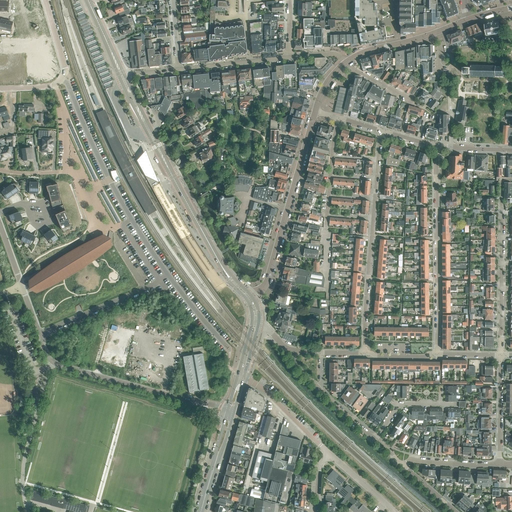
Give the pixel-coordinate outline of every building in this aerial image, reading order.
[(227,5),(226,1),(211,0),(210,0),(211,3),(216,4),(216,6),(210,8),(210,11),(215,11),(225,11),(224,11),(225,6),(227,5)] [(325,0),(326,1),(325,16),(330,16),(330,18),(353,18),(353,19),(354,19),(354,23),(356,36),(358,43),(360,43),(360,45),(384,40),(383,38),(383,36),(381,29),(377,30),(377,25),(378,25),(378,21),(378,19),(378,18),(377,18),(377,10),(375,10),(375,3),(371,3),(370,0),(325,0)] [(415,33),(415,27),(414,0),(399,0),(399,24),(399,25),(400,25),(400,26),(400,35),(405,35),(405,34),(410,34),(410,33),(415,33)] [(414,0),(415,27),(426,27),(426,26),(435,26),(435,24),(440,24),(440,12),(437,12),(437,10),(437,2),(436,0),(414,0)] [(439,0),(441,3),(437,2),(437,6),(441,5),(441,6),(437,6),(437,10),(443,10),(446,19),(455,16),(455,15),(457,14),(458,12),(458,11),(457,11),(458,10),(455,1),(454,2),(453,0),(439,0)] [(0,10),(3,11),(8,11),(8,7),(8,2),(0,2),(0,10)] [(272,12),(283,11),(282,4),(277,4),(276,2),(266,2),(267,8),(272,7),(272,12)] [(114,8),(115,9),(115,10),(114,10),(114,11),(115,12),(116,13),(117,14),(120,13),(121,16),(124,15),(130,15),(130,9),(128,9),(125,4),(120,6),(116,7),(114,8)] [(193,6),(193,7),(181,8),(182,14),(193,13),(193,10),(196,10),(196,9),(200,9),(200,6),(193,6)] [(207,48),(207,50),(208,60),(209,60),(209,62),(233,59),(233,56),(247,54),(245,41),(243,41),(243,39),(245,39),(243,25),(242,21),(224,25),(215,21),(215,11),(210,11),(209,42),(208,42),(207,48)] [(271,51),(271,37),(271,33),(272,33),(272,30),(277,30),(277,22),(277,17),(272,17),(272,15),(264,14),(264,18),(263,18),(263,22),(261,46),(262,52),(271,51)] [(122,18),(122,17),(117,18),(120,25),(123,24),(123,25),(133,22),(132,18),(131,19),(130,16),(127,17),(127,16),(126,17),(125,16),(124,17),(122,18)] [(196,24),(196,18),(190,19),(190,16),(182,16),(183,22),(191,22),(191,24),(196,24)] [(316,19),(316,48),(322,48),(322,38),(323,38),(323,30),(323,29),(324,29),(324,19),(316,19)] [(330,30),(329,30),(330,36),(337,36),(344,36),(350,36),(356,36),(354,23),(354,19),(353,19),(325,19),(325,26),(329,26),(330,30)] [(0,24),(0,25),(0,28),(10,31),(11,29),(12,22),(1,20),(0,24)] [(133,22),(123,25),(120,26),(120,29),(121,29),(123,35),(133,32),(131,26),(134,25),(133,22)] [(261,46),(263,22),(250,23),(252,53),(262,52),(261,46)] [(501,33),(499,22),(493,23),(490,23),(490,24),(484,25),(486,36),(491,35),(492,38),(496,37),(496,41),(497,43),(502,42),(501,37),(501,33)] [(157,29),(165,28),(165,23),(153,24),(153,26),(152,27),(152,26),(144,27),(144,32),(152,31),(157,30),(157,29)] [(482,32),(479,24),(465,29),(469,37),(475,34),(476,37),(480,36),(478,33),(482,32)] [(206,27),(192,28),(191,25),(183,26),(183,32),(192,31),(192,34),(207,33),(207,32),(206,32),(206,27)] [(458,46),(462,45),(468,45),(466,41),(467,40),(465,37),(464,37),(462,30),(448,36),(451,45),(453,47),(458,46)] [(207,33),(192,34),(184,35),(184,42),(207,40),(207,33)] [(351,48),(354,47),(358,46),(358,43),(356,36),(350,36),(351,46),(351,48)] [(143,68),(143,67),(146,67),(145,56),(144,52),(141,52),(141,50),(143,50),(142,40),(141,41),(141,37),(132,38),(133,41),(129,42),(131,56),(132,56),(133,68),(136,68),(143,68)] [(150,67),(156,66),(155,52),(154,50),(153,44),(152,44),(152,40),(146,40),(147,50),(148,50),(150,67)] [(302,42),(302,40),(300,40),(300,42),(294,42),(294,49),(302,49),(302,42)] [(162,56),(163,64),(163,65),(167,65),(167,64),(172,63),(171,53),(170,47),(165,47),(165,41),(161,41),(162,56)] [(193,44),(193,42),(189,42),(190,48),(189,48),(189,51),(186,51),(186,53),(181,53),(182,62),(183,63),(191,62),(191,61),(194,61),(193,47),(194,47),(193,44)] [(420,45),(421,67),(421,69),(422,74),(429,74),(429,73),(428,58),(430,58),(430,57),(428,57),(428,54),(427,54),(427,45),(420,46),(420,45)] [(106,81),(111,79),(99,47),(94,49),(96,55),(100,65),(99,65),(101,69),(99,70),(101,76),(104,75),(106,81)] [(414,47),(404,50),(404,56),(404,70),(414,70),(414,61),(414,47)] [(404,70),(404,56),(404,50),(395,52),(395,54),(390,54),(391,66),(395,66),(395,68),(394,68),(394,70),(404,70)] [(159,66),(160,64),(163,64),(162,56),(161,51),(155,52),(156,66),(159,66)] [(379,68),(375,56),(375,55),(370,56),(373,69),(379,68)] [(369,57),(360,60),(362,68),(363,72),(368,70),(373,69),(369,57)] [(314,58),(315,66),(317,68),(317,73),(322,73),(328,67),(329,69),(333,65),(332,63),(332,62),(330,59),(327,60),(326,58),(314,58)] [(283,65),(284,87),(284,88),(289,88),(296,88),(295,64),(283,65)] [(279,92),(279,99),(283,99),(283,95),(284,88),(284,87),(283,65),(275,66),(276,73),(272,73),(272,80),(278,80),(280,87),(279,92)] [(504,77),(505,77),(505,76),(506,74),(507,74),(506,73),(507,71),(508,71),(508,70),(507,70),(504,67),(505,67),(504,66),(503,67),(497,67),(497,66),(475,66),(475,65),(474,65),(474,66),(471,66),(471,65),(470,65),(466,65),(466,68),(464,68),(464,74),(470,74),(470,76),(497,77),(497,76),(500,76),(500,77),(501,77),(501,76),(504,77)] [(306,66),(298,67),(299,76),(304,75),(304,74),(307,74),(306,66)] [(263,86),(264,86),(262,67),(252,69),(255,87),(263,86)] [(271,104),(271,103),(272,82),(271,67),(269,67),(268,67),(262,67),(264,86),(263,94),(263,97),(264,97),(263,104),(271,104)] [(383,67),(368,70),(368,71),(379,79),(383,73),(383,67)] [(252,92),(252,95),(256,94),(255,88),(251,89),(251,87),(252,87),(250,69),(244,70),(247,93),(252,92)] [(237,71),(239,85),(240,96),(246,96),(246,93),(247,93),(244,70),(237,71)] [(230,91),(230,92),(231,97),(233,97),(233,94),(237,94),(236,84),(234,71),(228,72),(230,91)] [(386,71),(385,72),(380,79),(384,82),(389,74),(386,72),(386,71)] [(222,90),(224,89),(224,90),(225,91),(226,91),(226,92),(227,92),(228,92),(229,92),(230,92),(230,91),(228,72),(221,72),(223,85),(221,85),(222,90)] [(393,77),(389,84),(394,86),(400,74),(398,73),(395,78),(393,77)] [(402,82),(398,89),(403,91),(407,84),(408,81),(406,80),(409,74),(407,73),(405,76),(405,77),(402,82)] [(429,74),(422,74),(422,82),(434,82),(434,74),(430,74),(430,73),(429,73),(429,74)] [(209,74),(201,75),(193,76),(194,86),(194,89),(205,88),(219,87),(218,81),(219,81),(219,80),(213,81),(213,82),(212,82),(211,79),(209,80),(209,74)] [(400,74),(394,86),(398,89),(402,82),(400,80),(402,76),(400,75),(400,74)] [(194,86),(193,76),(191,76),(191,75),(182,76),(183,91),(194,90),(194,89),(194,86)] [(304,77),(304,75),(299,76),(299,89),(304,89),(306,89),(312,89),(313,82),(314,77),(304,77)] [(360,87),(358,88),(361,90),(364,92),(370,83),(364,80),(362,83),(361,82),(362,78),(358,76),(358,77),(355,76),(353,85),(357,86),(360,87)] [(407,84),(403,91),(408,94),(408,93),(411,88),(412,86),(412,85),(410,84),(414,77),(411,76),(410,79),(408,81),(407,84)] [(162,96),(157,96),(159,105),(161,105),(161,104),(164,98),(165,97),(167,96),(172,95),(172,94),(171,91),(171,90),(171,85),(170,86),(169,77),(163,78),(164,91),(165,95),(164,95),(162,96)] [(162,78),(155,79),(156,91),(162,91),(162,96),(164,95),(165,95),(164,91),(163,91),(162,78)] [(146,80),(141,80),(141,84),(142,84),(142,87),(143,87),(143,90),(145,95),(147,100),(150,106),(158,105),(159,105),(157,96),(162,96),(162,91),(156,91),(155,79),(154,79),(150,79),(150,80),(146,80)] [(361,93),(361,90),(358,88),(360,87),(357,86),(353,85),(350,84),(347,95),(359,98),(361,99),(363,99),(365,96),(366,94),(361,93)] [(384,91),(372,84),(366,96),(380,104),(384,91)] [(413,87),(412,86),(411,88),(408,93),(412,95),(418,88),(413,86),(413,87)] [(219,87),(205,88),(206,103),(211,103),(211,94),(214,93),(214,94),(220,94),(219,87)] [(195,103),(196,110),(206,103),(205,88),(194,89),(194,90),(195,93),(183,94),(183,100),(179,102),(182,106),(184,104),(195,103)] [(284,96),(283,95),(283,99),(283,100),(282,108),(291,109),(291,108),(306,113),(310,101),(299,98),(300,95),(301,91),(305,92),(306,89),(304,89),(299,89),(297,90),(285,88),(284,96)] [(417,98),(424,104),(429,98),(427,97),(429,95),(423,90),(417,98)] [(387,93),(384,91),(380,104),(385,106),(391,108),(392,104),(393,101),(394,97),(387,95),(387,93)] [(442,94),(437,91),(432,97),(435,99),(436,97),(438,99),(442,94)] [(159,107),(158,110),(158,111),(159,111),(160,111),(160,112),(161,112),(162,113),(163,114),(164,115),(164,116),(165,116),(167,113),(172,102),(175,103),(183,99),(182,95),(166,97),(164,98),(161,104),(161,105),(160,105),(160,106),(159,107)] [(359,98),(347,95),(345,103),(359,106),(358,105),(359,101),(359,98)] [(244,97),(244,100),(240,100),(240,111),(244,111),(244,108),(249,108),(249,105),(250,105),(250,100),(252,100),(252,97),(244,97)] [(461,101),(459,101),(455,123),(457,123),(457,122),(462,123),(463,122),(465,122),(468,108),(465,108),(466,101),(464,101),(465,99),(461,98),(461,101)] [(433,100),(428,106),(433,111),(436,107),(438,105),(438,104),(433,100)] [(367,115),(366,120),(375,123),(376,117),(371,115),(372,112),(371,112),(372,108),(370,108),(371,104),(364,101),(361,110),(360,113),(367,115)] [(359,106),(345,103),(343,110),(344,110),(344,113),(347,114),(348,111),(350,112),(351,112),(351,111),(358,113),(359,110),(358,110),(359,106)] [(19,106),(19,111),(19,115),(25,115),(25,111),(28,111),(28,109),(34,109),(34,105),(24,104),(24,106),(19,106)] [(380,112),(379,116),(382,116),(381,117),(379,124),(386,127),(388,119),(389,117),(385,116),(386,114),(386,111),(383,111),(385,106),(380,104),(379,107),(381,108),(381,110),(380,112)] [(422,110),(409,106),(407,112),(420,116),(422,110)] [(4,121),(10,119),(6,107),(0,108),(0,135),(6,134),(0,119),(0,118),(0,117),(2,117),(4,121)] [(177,115),(177,116),(178,118),(179,118),(180,118),(182,116),(185,115),(187,113),(185,110),(184,108),(183,107),(178,110),(178,111),(177,112),(178,114),(177,115)] [(291,109),(290,113),(289,116),(303,120),(303,119),(304,119),(304,117),(306,113),(295,110),(291,109)] [(398,117),(400,113),(396,112),(395,116),(391,115),(387,126),(394,128),(396,120),(397,120),(398,117)] [(183,125),(183,126),(184,128),(185,127),(186,128),(189,126),(190,127),(195,124),(194,123),(195,122),(193,118),(192,116),(192,115),(189,117),(189,116),(184,120),(185,121),(183,122),(184,123),(183,124),(183,125)] [(282,123),(300,128),(302,124),(303,122),(302,122),(303,120),(289,116),(287,115),(286,116),(287,116),(286,117),(285,117),(284,118),(283,118),(282,119),(282,118),(282,123)] [(444,133),(448,134),(449,134),(449,116),(448,116),(437,115),(437,120),(438,120),(438,124),(439,124),(439,127),(439,133),(439,135),(444,135),(444,133)] [(508,144),(511,144),(511,118),(511,119),(511,122),(509,122),(509,126),(504,126),(503,144),(508,145),(508,144)] [(270,119),(270,128),(280,129),(280,131),(299,136),(301,128),(300,128),(282,123),(281,122),(270,119)] [(408,126),(406,132),(414,135),(416,131),(418,131),(422,120),(419,119),(418,121),(417,122),(416,124),(415,124),(412,127),(408,126)] [(402,122),(397,120),(396,120),(394,128),(400,130),(402,122)] [(196,127),(195,126),(190,129),(191,130),(189,131),(190,133),(189,133),(190,134),(189,135),(190,137),(191,137),(192,137),(199,133),(199,132),(202,130),(200,128),(202,127),(200,124),(196,126),(197,127),(196,127)] [(439,133),(439,127),(436,125),(435,128),(429,126),(428,128),(425,127),(424,132),(427,133),(425,137),(434,140),(436,133),(439,133)] [(105,127),(107,131),(110,138),(113,136),(109,126),(105,127)] [(317,134),(316,136),(324,138),(324,139),(328,140),(329,135),(332,136),(333,133),(330,132),(332,127),(327,126),(326,128),(320,126),(319,126),(318,130),(316,134),(317,134)] [(211,132),(209,129),(200,135),(201,136),(196,139),(197,140),(195,140),(196,142),(195,143),(196,143),(195,145),(196,146),(197,146),(198,147),(205,142),(204,140),(208,137),(207,135),(211,132)] [(38,130),(37,139),(41,139),(41,141),(40,141),(40,146),(41,146),(41,153),(46,153),(46,154),(53,154),(53,149),(53,147),(54,147),(54,141),(53,141),(53,139),(54,139),(54,138),(49,138),(49,130),(38,130)] [(269,142),(269,152),(271,153),(279,155),(279,144),(279,143),(278,143),(278,131),(270,130),(270,142),(269,142)] [(343,141),(349,143),(350,139),(347,138),(348,138),(347,138),(349,132),(342,130),(340,135),(344,136),(343,141)] [(351,137),(350,139),(349,143),(353,144),(354,141),(355,142),(358,143),(359,143),(361,136),(362,135),(358,134),(358,135),(354,134),(353,137),(351,137)] [(279,143),(279,144),(282,144),(284,145),(286,145),(296,148),(298,140),(284,136),(283,140),(282,140),(283,138),(279,137),(279,139),(279,143)] [(320,146),(327,148),(328,144),(330,144),(331,141),(328,140),(324,139),(324,138),(316,136),(316,137),(314,144),(320,146)] [(366,145),(368,138),(368,137),(364,136),(364,137),(361,136),(359,143),(362,143),(362,144),(365,145),(365,144),(366,145)] [(370,139),(368,138),(366,145),(368,145),(368,146),(371,147),(371,146),(372,146),(374,139),(371,138),(370,139)] [(325,154),(327,148),(320,146),(314,144),(312,150),(318,152),(324,153),(325,154)] [(399,156),(401,156),(403,150),(401,149),(402,148),(391,144),(389,151),(388,151),(387,156),(386,165),(398,166),(400,161),(391,158),(392,155),(394,156),(395,153),(400,155),(399,156)] [(286,145),(284,154),(292,156),(293,152),(294,153),(296,148),(286,145)] [(1,160),(6,158),(11,156),(8,147),(3,149),(3,147),(0,148),(0,159),(1,159),(1,160)] [(28,161),(28,159),(32,159),(31,152),(31,148),(22,149),(24,161),(28,161)] [(207,162),(208,163),(212,162),(211,160),(214,159),(210,148),(206,149),(203,150),(203,151),(201,151),(202,153),(200,154),(204,163),(207,162)] [(405,151),(403,150),(401,156),(413,160),(416,151),(406,149),(405,151)] [(324,153),(318,152),(312,150),(310,156),(308,161),(309,161),(323,165),(324,160),(322,160),(324,153)] [(269,158),(268,166),(269,166),(273,167),(275,161),(282,163),(282,162),(285,163),(291,164),(293,158),(284,156),(279,155),(271,153),(269,158)] [(418,158),(416,165),(419,165),(420,162),(424,163),(427,155),(421,153),(419,158),(418,158)] [(460,183),(464,183),(464,172),(460,171),(461,168),(463,168),(464,162),(461,161),(461,154),(456,154),(456,156),(449,156),(448,171),(446,171),(445,178),(460,179),(460,183)] [(475,155),(474,171),(487,172),(488,156),(475,155)] [(473,169),(474,169),(474,163),(473,163),(472,163),(473,157),(467,157),(466,164),(466,166),(466,169),(473,169)] [(275,161),(273,167),(277,169),(279,169),(278,171),(280,172),(288,174),(289,173),(291,165),(285,164),(285,163),(282,162),(282,163),(275,161)] [(306,171),(308,171),(320,175),(323,165),(309,161),(306,171)] [(268,166),(268,174),(271,175),(287,180),(287,178),(288,174),(280,172),(278,171),(279,169),(277,169),(273,167),(269,166),(268,166)] [(386,168),(385,175),(391,176),(397,176),(399,176),(404,177),(405,174),(395,173),(392,172),(392,169),(392,167),(389,167),(389,168),(386,168)] [(322,175),(320,175),(308,171),(306,181),(318,184),(320,185),(322,175)] [(417,180),(414,180),(414,183),(420,183),(426,183),(426,176),(425,176),(425,174),(419,174),(419,176),(416,176),(417,180)] [(178,211),(174,203),(171,198),(168,200),(165,194),(159,183),(158,182),(158,181),(157,180),(156,179),(156,178),(155,178),(154,178),(153,177),(145,175),(152,187),(152,188),(158,200),(165,212),(174,229),(181,240),(191,234),(178,211)] [(338,185),(338,187),(340,187),(340,185),(341,179),(333,178),(332,184),(338,185)] [(233,181),(234,185),(233,186),(234,188),(243,187),(250,188),(251,186),(250,186),(252,181),(248,180),(237,179),(233,181)] [(278,181),(270,179),(268,188),(276,190),(283,192),(285,188),(284,187),(285,185),(287,181),(279,179),(278,181)] [(64,181),(46,185),(46,186),(47,188),(47,189),(51,203),(53,209),(63,205),(75,201),(74,200),(73,196),(71,193),(71,191),(71,190),(72,190),(71,189),(69,185),(69,184),(68,183),(67,182),(65,181),(64,181)] [(30,194),(35,194),(36,194),(38,194),(38,193),(39,183),(30,182),(29,194),(30,194)] [(326,186),(320,185),(318,184),(318,185),(305,182),(303,188),(324,193),(326,186)] [(7,187),(13,195),(17,193),(17,192),(19,191),(19,190),(14,184),(12,184),(7,187)] [(9,198),(13,195),(7,187),(3,190),(2,192),(6,199),(7,200),(9,198)] [(256,188),(253,198),(267,203),(268,200),(280,203),(283,194),(273,191),(273,190),(268,189),(267,188),(267,187),(256,188)] [(384,189),(383,195),(386,196),(386,199),(394,200),(394,196),(393,196),(394,192),(398,193),(402,193),(402,190),(399,190),(396,190),(384,189)] [(304,196),(303,200),(311,203),(311,202),(313,202),(314,199),(312,199),(314,193),(306,191),(304,196)] [(448,199),(446,199),(446,206),(456,206),(456,199),(455,199),(455,194),(448,194),(448,199)] [(220,198),(220,201),(221,203),(221,206),(220,206),(221,206),(221,208),(220,211),(220,213),(220,214),(220,215),(221,215),(222,215),(223,215),(224,214),(224,213),(227,214),(229,214),(232,215),(234,216),(234,213),(233,210),(233,208),(235,208),(235,209),(235,210),(236,210),(236,211),(237,211),(238,210),(239,209),(239,208),(239,205),(239,204),(239,203),(238,203),(238,202),(237,202),(236,202),(235,203),(235,204),(235,205),(233,205),(234,202),(234,199),(235,197),(232,198),(230,198),(227,198),(224,198),(224,197),(223,196),(222,196),(221,196),(221,197),(220,197),(220,198)] [(339,199),(331,198),(331,204),(337,205),(336,207),(338,207),(338,205),(339,199)] [(353,200),(353,204),(362,205),(362,207),(368,208),(369,201),(363,201),(353,200)] [(63,205),(53,209),(57,218),(61,228),(61,229),(61,230),(62,230),(65,238),(80,228),(81,227),(81,225),(81,224),(81,223),(82,223),(81,221),(80,215),(79,215),(79,216),(77,210),(76,206),(75,202),(75,201),(63,205)] [(383,204),(382,211),(388,211),(397,212),(394,212),(394,209),(388,209),(389,204),(393,205),(394,201),(386,201),(386,204),(383,204)] [(300,211),(308,214),(311,205),(302,203),(300,211)] [(266,210),(265,213),(274,216),(275,209),(267,207),(260,205),(260,208),(266,210)] [(406,212),(406,214),(427,215),(427,208),(426,208),(424,208),(424,206),(418,206),(418,212),(413,212),(410,212),(406,212)] [(21,214),(20,211),(19,212),(9,215),(12,224),(23,220),(23,219),(21,214)] [(263,220),(272,222),(274,216),(265,213),(265,216),(262,215),(261,219),(263,220)] [(305,223),(306,219),(315,221),(316,216),(310,214),(309,218),(308,217),(299,215),(297,221),(305,223)] [(486,215),(486,220),(488,220),(488,224),(495,224),(495,216),(486,215)] [(230,219),(230,218),(228,219),(231,224),(232,225),(235,226),(237,225),(235,222),(233,223),(232,222),(231,221),(231,220),(230,219)] [(337,219),(330,218),(329,224),(335,224),(335,227),(336,227),(337,225),(337,219)] [(270,228),(272,222),(263,220),(262,226),(270,228)] [(292,230),(305,234),(307,228),(294,224),(292,230)] [(238,229),(238,227),(236,227),(235,226),(231,225),(230,227),(227,226),(227,227),(224,227),(222,234),(224,235),(224,236),(230,238),(229,240),(234,242),(234,240),(238,241),(238,242),(244,244),(243,247),(240,247),(237,257),(239,257),(239,258),(242,259),(256,263),(257,258),(258,258),(257,258),(258,255),(260,255),(260,253),(259,253),(261,244),(263,244),(263,243),(262,242),(263,239),(263,240),(263,239),(240,232),(241,230),(238,229)] [(268,235),(270,228),(262,226),(260,232),(268,235)] [(480,226),(480,230),(483,230),(483,231),(486,231),(486,234),(495,234),(495,228),(490,228),(490,226),(480,226)] [(58,239),(52,230),(51,229),(49,231),(45,234),(44,235),(51,244),(58,239)] [(25,243),(29,234),(25,232),(23,230),(22,231),(19,239),(20,240),(25,243)] [(292,232),(290,240),(299,242),(299,240),(302,241),(303,238),(300,237),(300,234),(292,232)] [(450,242),(450,233),(442,233),(442,240),(446,240),(446,242),(450,242)] [(32,245),(36,238),(36,237),(34,236),(33,236),(29,234),(25,243),(30,245),(32,245)] [(332,234),(332,237),(332,243),(338,244),(338,237),(341,237),(341,235),(338,235),(338,234),(332,234)] [(75,249),(71,252),(66,255),(62,257),(57,260),(51,265),(45,269),(39,273),(38,274),(36,275),(35,276),(32,279),(36,284),(37,286),(39,285),(41,284),(44,283),(48,281),(52,278),(57,276),(61,282),(37,296),(50,317),(61,309),(63,311),(74,305),(75,306),(76,306),(76,307),(79,305),(79,304),(80,304),(103,289),(104,289),(105,289),(105,288),(106,288),(108,291),(126,279),(109,252),(97,260),(93,253),(94,252),(96,251),(97,250),(99,248),(94,240),(90,241),(88,243),(86,244),(84,245),(79,247),(75,249)] [(299,248),(299,245),(290,243),(288,254),(300,256),(301,252),(298,251),(299,248)] [(319,245),(310,244),(308,244),(308,243),(307,243),(306,249),(304,249),(303,257),(317,259),(319,251),(318,251),(319,245)] [(292,259),(286,257),(285,264),(293,266),(296,267),(297,261),(296,261),(295,260),(295,259),(292,258),(292,259)] [(322,274),(319,273),(295,268),(294,269),(284,267),(284,269),(281,280),(305,285),(322,287),(324,279),(322,274)] [(449,270),(442,270),(442,271),(442,277),(443,277),(443,279),(450,279),(450,277),(450,274),(452,274),(452,272),(456,272),(456,270),(449,270)] [(421,282),(428,281),(428,279),(428,272),(421,273),(421,272),(414,272),(414,275),(418,275),(418,276),(421,276),(421,279),(421,282)] [(281,281),(279,290),(288,292),(290,285),(293,286),(294,283),(290,282),(290,283),(281,281)] [(491,284),(483,284),(483,289),(484,289),(484,293),(494,293),(494,291),(494,287),(491,287),(491,284)] [(291,309),(292,306),(288,305),(290,297),(286,296),(278,294),(277,298),(276,298),(275,302),(280,304),(279,307),(287,309),(287,308),(291,309)] [(351,298),(343,298),(342,300),(351,301),(350,305),(358,306),(358,299),(351,298)] [(356,308),(347,308),(347,310),(349,310),(348,315),(356,316),(356,308)] [(279,312),(277,319),(287,321),(290,322),(292,314),(295,315),(298,316),(299,311),(287,309),(286,314),(279,312)] [(346,315),(346,318),(348,318),(348,323),(347,323),(347,325),(351,325),(351,323),(355,323),(356,316),(348,315),(346,315)] [(290,322),(287,321),(277,319),(275,326),(279,327),(278,330),(285,332),(286,326),(289,326),(290,322)] [(288,335),(285,333),(282,339),(288,341),(294,343),(297,337),(291,334),(290,337),(289,337),(287,336),(288,335)] [(325,336),(321,336),(321,339),(324,339),(324,345),(331,345),(331,337),(325,337),(325,336)] [(480,342),(480,337),(474,336),(469,337),(469,351),(475,351),(475,350),(474,350),(474,349),(477,349),(477,345),(474,345),(474,341),(477,341),(477,342),(478,342),(480,342)] [(485,337),(480,337),(480,344),(485,344),(484,347),(493,347),(493,346),(493,337),(485,337)] [(196,354),(204,389),(212,387),(205,352),(196,354)] [(202,390),(194,355),(185,357),(193,392),(202,390)] [(330,363),(329,363),(329,369),(337,370),(338,370),(340,370),(340,366),(338,366),(338,363),(335,363),(335,360),(330,360),(330,363)] [(479,377),(487,377),(487,375),(492,375),(492,370),(492,366),(485,366),(481,366),(481,377),(479,377)] [(341,391),(343,393),(349,386),(349,384),(346,384),(345,384),(332,384),(332,391),(341,391)] [(349,386),(343,393),(340,397),(347,402),(346,403),(352,408),(353,407),(359,412),(368,400),(349,386)] [(445,387),(445,393),(449,393),(449,394),(449,396),(456,396),(457,397),(457,395),(457,393),(456,393),(456,390),(457,390),(457,387),(457,386),(445,386),(445,387)] [(242,405),(242,406),(259,411),(261,411),(262,412),(262,411),(263,411),(263,409),(263,408),(264,408),(264,406),(264,405),(265,405),(265,403),(264,403),(265,402),(263,396),(250,387),(246,389),(242,405)] [(382,390),(379,388),(377,391),(373,395),(374,396),(374,395),(377,397),(382,390)] [(373,402),(372,401),(371,400),(366,406),(365,408),(361,413),(360,414),(365,418),(370,412),(367,410),(369,408),(371,410),(375,405),(373,403),(373,402)] [(367,419),(372,422),(377,416),(374,414),(377,410),(381,405),(379,404),(375,409),(367,419)] [(243,408),(242,413),(240,418),(249,421),(249,423),(254,424),(254,422),(256,422),(258,417),(258,415),(257,414),(255,413),(256,411),(254,411),(254,410),(243,408)] [(377,426),(382,420),(385,416),(388,411),(386,409),(382,414),(380,413),(378,416),(377,416),(372,422),(372,423),(377,426)] [(415,420),(418,420),(418,409),(411,409),(411,413),(409,413),(408,420),(411,420),(411,421),(415,421),(415,420)] [(418,409),(418,420),(417,421),(424,421),(424,422),(426,422),(427,414),(424,414),(424,409),(418,409)] [(429,414),(427,414),(426,422),(430,423),(430,421),(433,422),(433,420),(436,420),(436,409),(429,409),(429,414)] [(439,421),(445,422),(445,414),(442,414),(442,409),(436,409),(436,420),(439,421)] [(448,409),(447,414),(445,414),(445,422),(451,422),(451,421),(453,421),(454,409),(448,409)] [(404,417),(405,415),(402,413),(393,425),(396,426),(395,428),(394,428),(389,435),(394,438),(397,434),(399,435),(402,431),(403,430),(399,427),(405,417),(404,417)] [(272,430),(275,418),(268,416),(262,436),(269,438),(269,440),(273,441),(275,433),(272,432),(273,430),(272,430)] [(252,426),(252,425),(248,424),(239,422),(238,427),(250,431),(253,432),(254,429),(251,428),(252,427),(252,426)] [(407,432),(410,427),(407,424),(403,430),(402,431),(404,432),(403,434),(398,440),(403,444),(408,437),(410,434),(407,432)] [(289,430),(282,425),(265,492),(263,500),(279,504),(286,477),(287,477),(288,471),(293,472),(295,464),(301,441),(287,437),(289,430)] [(483,438),(491,439),(491,438),(492,436),(491,436),(491,433),(491,432),(488,432),(483,432),(479,432),(479,431),(472,431),(472,434),(479,434),(478,438),(480,438),(483,438)] [(244,438),(245,435),(236,432),(234,439),(255,444),(255,442),(250,440),(244,438)] [(407,446),(408,446),(408,447),(410,448),(411,448),(413,449),(415,444),(416,445),(417,441),(418,438),(413,435),(411,438),(407,446)] [(422,443),(420,443),(419,448),(421,449),(420,451),(421,451),(421,452),(424,452),(424,451),(426,451),(427,442),(428,437),(425,436),(424,441),(422,441),(422,443)] [(254,447),(255,444),(234,439),(233,444),(241,446),(242,444),(246,445),(254,447)] [(431,442),(429,441),(427,452),(428,452),(431,453),(431,452),(432,452),(433,445),(435,446),(436,440),(432,439),(431,442)] [(233,445),(231,451),(241,453),(242,450),(248,452),(248,449),(233,445)] [(482,457),(484,457),(487,457),(491,457),(491,446),(484,446),(482,446),(482,447),(482,457)] [(306,462),(305,464),(311,465),(313,456),(309,455),(311,449),(304,448),(302,447),(299,460),(306,462)] [(258,450),(251,477),(267,481),(274,455),(258,450)] [(241,453),(231,451),(230,457),(239,459),(240,457),(243,457),(247,459),(248,456),(244,454),(241,453)] [(230,457),(228,463),(238,465),(239,459),(230,457)] [(227,464),(225,469),(226,469),(226,470),(236,473),(237,467),(227,464)] [(423,471),(423,472),(423,475),(429,475),(429,477),(433,477),(433,478),(436,478),(437,471),(434,471),(434,470),(427,469),(427,468),(423,468),(423,471)] [(226,470),(224,476),(234,478),(236,473),(226,470)] [(336,488),(339,490),(342,487),(340,485),(345,480),(333,470),(328,476),(326,478),(332,483),(331,484),(336,488)] [(445,470),(441,470),(441,471),(440,470),(440,479),(436,479),(436,483),(440,484),(440,483),(445,483),(445,481),(445,482),(446,471),(445,471),(445,470)] [(450,470),(447,470),(447,471),(446,471),(445,482),(451,482),(454,482),(455,479),(451,479),(452,471),(451,471),(451,470),(450,470)] [(458,479),(455,479),(454,482),(464,483),(464,472),(463,472),(464,471),(463,471),(460,471),(460,472),(459,472),(458,479)] [(465,471),(465,472),(464,472),(464,483),(463,485),(469,485),(469,483),(473,483),(473,480),(469,480),(470,472),(469,472),(469,471),(465,471)] [(476,480),(473,480),(473,483),(482,484),(482,486),(482,473),(482,472),(481,472),(478,472),(478,473),(477,473),(476,480)] [(487,472),(483,472),(483,473),(482,473),(482,486),(487,487),(487,484),(491,484),(491,481),(488,481),(488,473),(487,473),(487,472)] [(294,483),(297,483),(304,483),(304,480),(307,480),(307,477),(295,475),(294,483)] [(232,484),(234,478),(224,476),(223,482),(232,484)] [(231,490),(232,484),(223,482),(221,487),(227,489),(231,490)] [(353,498),(349,495),(354,490),(347,485),(344,488),(342,487),(339,490),(341,492),(339,495),(342,497),(342,496),(344,498),(345,498),(349,502),(353,498)] [(251,488),(249,496),(263,500),(265,492),(251,488)] [(239,494),(226,491),(220,490),(218,496),(237,501),(239,502),(238,504),(253,508),(254,498),(241,494),(239,494)] [(66,500),(64,500),(55,497),(54,497),(52,496),(50,496),(34,491),(31,500),(51,505),(51,504),(63,508),(63,509),(65,509),(72,511),(71,511),(86,511),(89,506),(86,505),(69,500),(67,500),(66,500)] [(459,507),(460,507),(467,499),(468,498),(464,494),(463,496),(456,504),(457,504),(456,505),(459,507)] [(503,498),(495,498),(495,505),(497,505),(497,508),(505,508),(511,508),(511,504),(511,499),(511,500),(511,496),(504,496),(504,498),(503,498)] [(217,500),(216,504),(225,506),(226,503),(231,504),(232,501),(218,498),(217,500)] [(277,511),(279,504),(271,504),(271,503),(255,498),(253,511),(277,511)] [(357,499),(356,501),(353,498),(349,502),(352,505),(349,508),(346,511),(370,511),(360,502),(357,499)] [(467,499),(460,507),(461,508),(460,509),(463,511),(464,510),(464,511),(469,505),(472,508),(474,505),(471,503),(473,502),(468,498),(467,499)] [(304,506),(305,501),(295,500),(294,503),(290,502),(289,506),(294,507),(294,506),(298,506),(297,508),(303,510),(304,506)] [(335,510),(335,503),(333,503),(330,503),(330,502),(325,502),(324,511),(335,511),(336,511),(335,510)] [(475,511),(482,511),(485,510),(477,503),(475,506),(476,507),(474,509),(476,511),(475,511)]
